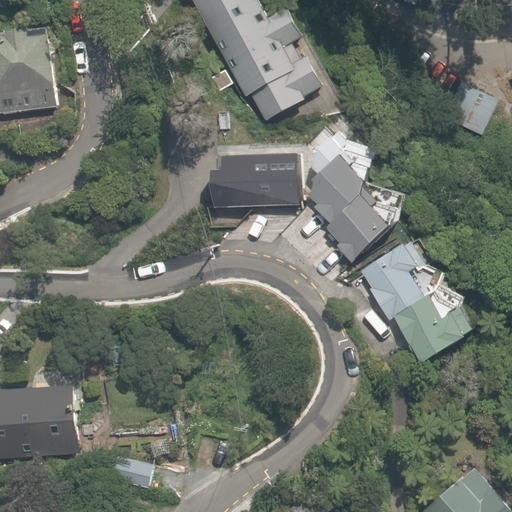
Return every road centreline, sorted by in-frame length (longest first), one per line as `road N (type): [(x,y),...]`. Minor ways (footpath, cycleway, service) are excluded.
road 1 (residential): [(0,294),(138,285),(228,262),(281,274),(318,307),(337,356),(324,421),(224,511)]
road 2 (residential): [(82,0),(96,107),(81,154),(0,205)]
